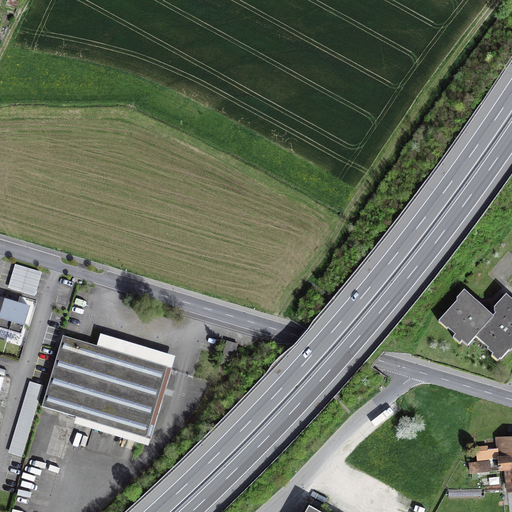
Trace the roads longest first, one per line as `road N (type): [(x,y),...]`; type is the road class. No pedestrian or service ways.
road 1 (motorway): [(511,93),(333,329),(156,511)]
road 2 (residential): [(511,399),(0,246)]
road 3 (motorway): [(191,511),(352,344),(511,136)]
road 4 (track): [(270,327),(497,0)]
road 5 (track): [(0,109),(127,107),(342,219)]
